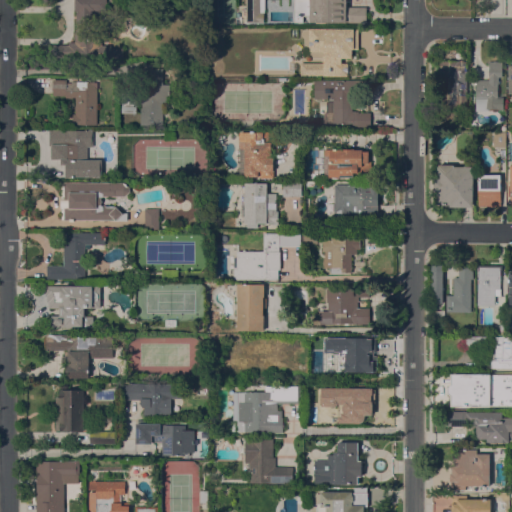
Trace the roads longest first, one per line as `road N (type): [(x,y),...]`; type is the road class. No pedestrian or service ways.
road 1 (tertiary): [(9,511),(6,0)]
road 2 (residential): [(412,511),(412,0)]
